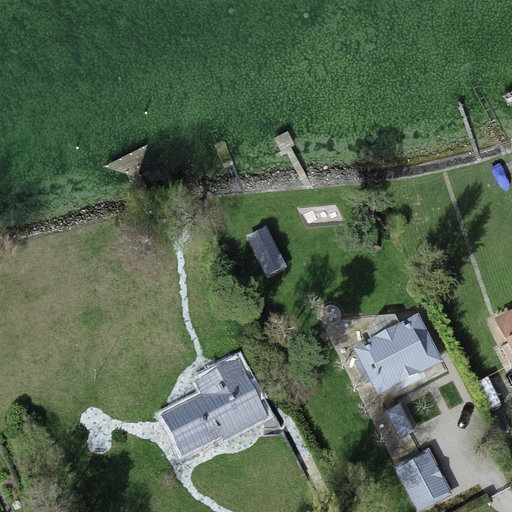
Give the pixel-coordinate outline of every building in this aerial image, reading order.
[(265,230),(250,237),(268,275),(283,268),(265,230)] [(511,365),(511,318),(500,325),(510,344),(501,348),(510,366),(511,365)] [(400,328),(372,343),(374,347),(362,354),(365,359),(356,364),(366,383),(375,379),(382,393),(435,365),(415,326),(402,333),(400,328)] [(220,397),(166,424),(182,454),(262,413),(237,365),(210,378),(220,397)] [(399,407),(387,414),(400,438),(412,432),(399,407)] [(446,494),(439,481),(441,480),(435,469),(433,470),(426,457),(400,470),(419,508),(446,494)]
